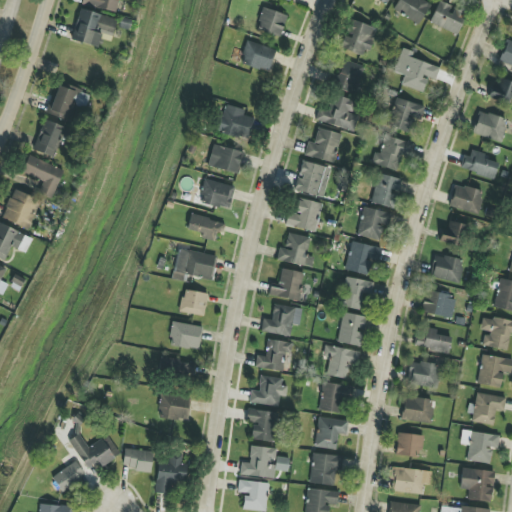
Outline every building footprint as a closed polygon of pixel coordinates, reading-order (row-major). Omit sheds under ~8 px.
[(118,11),(119,0),(82,0),(82,7),(118,11)] [(398,0),(393,11),(419,25),(430,4),(422,0),(398,0)] [(452,6),(438,1),(430,25),(458,34),(465,13),(451,9),(452,6)] [(71,40),(98,48),(102,34),(112,37),(117,20),(80,9),(71,40)] [(281,37),(287,15),(263,9),(258,31),(281,37)] [(345,35),(344,34),(340,49),(368,57),(376,28),(349,20),(345,35)] [(511,66),(511,40),(507,39),(499,61),(511,66)] [(276,50),(246,41),(242,54),(245,54),(242,64),(269,72),(276,50)] [(439,68),(412,59),(414,52),(402,48),(394,72),(404,76),(401,85),(423,93),(428,78),(435,81),(439,68)] [(365,67),(342,61),(335,89),(358,95),(365,67)] [(511,99),(511,83),(495,77),(487,98),(509,106),(511,99)] [(46,113),(70,122),(80,92),(57,83),(46,113)] [(315,121),(354,132),(358,116),(349,114),(353,100),(330,94),(326,111),(319,109),(315,121)] [(408,133),(414,116),(421,118),(425,107),(397,98),(388,127),(408,133)] [(215,132),(249,140),(254,118),(243,116),(245,110),(225,105),(223,116),(219,115),(215,132)] [(472,132),(500,143),(508,121),(479,111),(472,132)] [(34,152),(55,158),(64,126),(43,121),(34,152)] [(308,141),(304,155),(333,164),(341,135),(318,128),(314,143),(308,141)] [(371,164),(397,170),(400,155),(408,157),(411,142),(383,136),(379,154),(374,152),(371,164)] [(243,153),(214,144),(207,166),(237,174),(243,153)] [(462,170),(493,180),(498,164),(484,159),(485,154),(468,149),(462,170)] [(23,174),(43,180),(38,195),(54,199),(63,168),(28,158),(23,174)] [(331,169),(303,161),(294,190),(322,198),(331,169)] [(400,180),(378,174),(371,203),(393,209),(400,180)] [(199,202),(229,209),(235,187),(205,179),(199,202)] [(455,185),(449,207),(476,215),(483,193),(455,185)] [(2,220),(30,230),(40,200),(12,190),(2,220)] [(285,225),(315,233),(322,204),(299,199),(295,213),(288,212),(285,225)] [(387,213),(363,207),(357,236),(381,241),(387,213)] [(216,240),(218,232),(223,233),(225,223),(191,214),(187,232),(216,240)] [(464,248),(468,225),(450,222),(449,229),(442,228),(440,243),(464,248)] [(11,248),(26,253),(32,237),(0,224),(0,258),(6,261),(11,248)] [(284,249),(279,248),(276,260),(312,268),(314,258),(306,256),(310,238),(288,233),(284,249)] [(368,274),(370,257),(379,258),(380,247),(349,243),(346,272),(368,274)] [(212,280),(217,257),(178,249),(172,279),(184,281),(185,275),(212,280)] [(463,262),(435,254),(429,277),(458,284),(463,262)] [(0,293),(3,295),(8,285),(0,281),(6,270),(0,266),(0,293)] [(269,296),(298,301),(303,273),(282,269),(278,288),(271,287),(269,296)] [(359,310),(363,293),(371,294),(374,283),(345,277),(339,306),(359,310)] [(511,281),(498,280),(495,309),(511,311),(511,281)] [(204,316),(207,293),(182,290),(180,313),(204,316)] [(446,317),(450,295),(427,291),(423,313),(446,317)] [(263,319),(261,332),(290,337),(292,325),(300,326),(302,309),(274,305),(271,320),(263,319)] [(360,347),(366,317),(343,313),(337,342),(360,347)] [(482,346),(507,351),(509,335),(511,335),(511,321),(482,317),(480,332),(484,333),(482,346)] [(169,345),(198,351),(203,328),(174,322),(169,345)] [(414,347),(448,353),(451,338),(436,335),(437,331),(418,327),(414,347)] [(293,344),(268,340),(265,357),(257,355),(255,368),(283,372),(284,363),(289,364),(293,344)] [(346,379),(348,365),(358,366),(360,351),(324,346),(323,358),(329,359),(326,376),(346,379)] [(510,374),(511,361),(511,360),(482,355),(477,384),(500,388),(503,373),(510,374)] [(194,362),(163,360),(162,377),(193,379),(194,362)] [(437,387),(438,364),(409,363),(408,386),(437,387)] [(278,406),(279,396),(286,397),(287,387),(282,386),(282,378),(260,376),(259,392),(250,391),(249,404),(278,406)] [(344,386),(323,383),(319,411),(340,414),(344,386)] [(494,410),(504,411),(505,396),(475,394),(473,423),(493,424),(494,410)] [(188,420),(190,397),(160,396),(159,419),(188,420)] [(401,419),(430,424),(434,401),(404,396),(401,419)] [(274,442),(276,412),(247,410),(246,423),(252,424),(251,440),(274,442)] [(346,435),(348,421),(318,418),(315,448),(336,450),(338,434),(346,435)] [(499,436),(462,430),(460,444),(469,445),(467,461),(490,464),(492,448),(497,449),(499,436)] [(423,436),(398,433),(395,455),(420,458),(423,436)] [(68,441),(88,470),(99,463),(102,467),(120,455),(107,436),(89,448),(79,434),(68,441)] [(239,475),(267,478),(269,460),(275,460),(276,449),(251,446),(249,463),(241,462),(239,475)] [(151,470),(152,451),(124,450),(123,469),(151,470)] [(336,486),(339,456),(313,454),(310,483),(336,486)] [(187,464),(181,464),(182,456),(169,455),(169,464),(158,464),(155,493),(168,494),(169,482),(185,483),(187,464)] [(60,491),(85,476),(76,462),(52,476),(60,491)] [(393,493),(423,494),(423,484),(430,485),(431,470),(393,469),(393,493)] [(467,500),(491,503),(492,487),(493,487),(494,472),(462,469),(460,489),(468,489),(467,500)] [(263,511),(264,511),(268,484),(239,480),(237,493),(244,494),(242,509),(263,511)] [(338,491),(306,489),(305,511),(328,511),(329,505),(338,505),(338,491)] [(388,511),(418,511),(420,505),(389,502),(388,511)]
